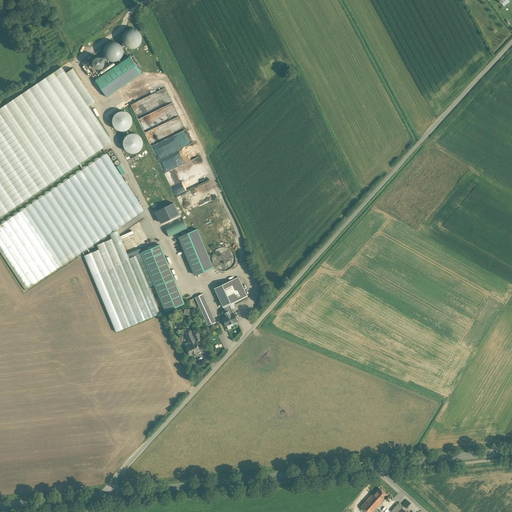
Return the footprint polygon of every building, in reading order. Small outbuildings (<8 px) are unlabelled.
[(134,30),(131,29),(129,30),(126,32),(124,34),(123,37),(123,39),(123,42),(125,45),(127,47),(130,48),(134,48),(136,47),(139,45),(141,42),(141,37),(139,33),(137,31),(134,30)] [(105,57),(107,59),(110,61),(115,61),(118,60),(121,57),(123,54),(123,50),(122,48),(120,45),(118,43),(113,42),(110,43),(106,45),(105,47),(104,50),(104,54),(105,57)] [(94,68),(96,69),(98,69),(100,69),(103,68),(104,66),(105,64),(105,62),(104,60),(102,58),(101,57),(98,57),(97,57),(95,57),(93,59),(92,61),(92,64),(93,66),(94,68)] [(95,80),(107,97),(141,74),(130,57),(95,80)] [(66,73),(62,67),(0,108),(0,217),(112,142),(88,106),(95,102),(73,69),(66,73)] [(162,90),(131,103),(137,118),(171,104),(168,96),(165,97),(162,90)] [(118,130),(121,131),(124,131),(127,130),(129,128),(131,125),(132,122),(131,120),(130,117),(128,114),(126,113),(122,112),(119,112),(116,114),(114,116),(113,119),(112,122),(113,125),(114,127),(116,129),(118,130)] [(123,144),(124,148),(126,150),(128,152),(131,153),(135,153),(137,152),(140,150),(142,147),(143,144),(143,142),(142,139),(140,136),(138,135),(135,134),(133,133),(129,134),(126,136),(124,138),(123,141),(123,144)] [(0,225),(0,251),(25,289),(144,210),(106,154),(0,225)] [(122,175),(126,173),(120,164),(116,166),(122,175)] [(174,201),(156,210),(169,237),(187,228),(174,201)] [(213,267),(197,229),(178,237),(194,275),(213,267)] [(84,255),(116,332),(160,314),(136,256),(129,259),(117,231),(110,234),(111,239),(97,245),(99,249),(84,255)] [(184,304),(160,244),(141,253),(166,311),(184,304)] [(231,268),(233,266),(235,263),(235,259),(235,256),(233,252),(231,250),(228,248),(225,247),(221,247),(218,248),(216,250),(214,252),(212,255),(212,258),(212,262),(213,265),(215,267),(218,269),(221,271),(224,271),(228,270),(231,268)] [(238,277),(215,288),(223,307),(229,304),(247,296),(238,277)] [(202,294),(195,297),(208,326),(215,323),(202,294)] [(229,304),(223,307),(228,316),(233,313),(229,304)] [(223,318),(226,326),(237,321),(233,313),(228,316),(223,318)] [(192,335),(193,335),(190,329),(184,332),(190,344),(195,342),(192,335)] [(202,339),(199,332),(193,335),(192,335),(195,342),(196,341),(196,342),(202,339)] [(185,346),(190,356),(200,351),(196,342),(196,341),(195,342),(190,344),(185,346)] [(377,484),(351,511),(383,511),(379,508),(390,494),(377,484)]
